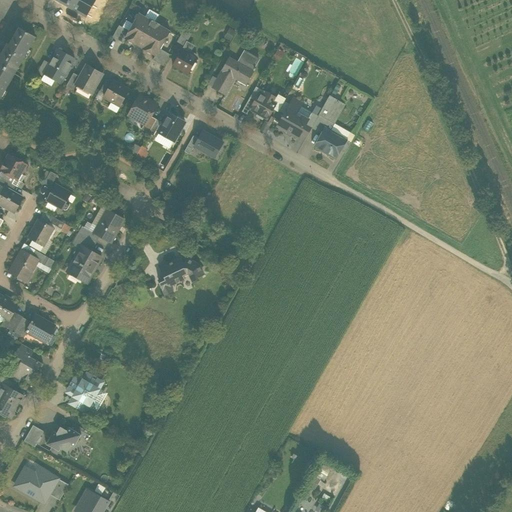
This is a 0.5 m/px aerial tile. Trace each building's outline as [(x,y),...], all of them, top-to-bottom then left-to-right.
[(75,0),(71,8),(86,16),(92,5),(94,0),(75,0)] [(97,8),(92,5),(86,16),(91,19),(97,8)] [(149,10),(145,17),(149,20),(150,19),(155,22),(158,15),(149,10)] [(155,56),(159,49),(160,50),(160,49),(166,38),(169,31),(159,26),(160,25),(155,22),(150,19),(149,20),(145,17),(139,14),(135,21),(135,20),(132,24),(128,31),(128,32),(129,32),(125,38),(125,39),(138,46),(139,43),(144,46),(143,49),(155,56)] [(126,20),(122,28),(128,31),(132,24),(126,20)] [(112,37),(123,43),(125,39),(125,38),(129,32),(128,32),(128,31),(122,28),(119,26),(112,37)] [(7,44),(0,56),(0,66),(14,74),(36,37),(20,28),(10,45),(7,44)] [(183,46),(185,46),(187,42),(192,34),(184,29),(177,42),(183,46)] [(225,37),(231,41),(236,32),(230,29),(225,37)] [(194,46),(187,42),(185,46),(183,46),(182,49),(190,54),(194,46)] [(152,60),(163,66),(170,55),(160,49),(160,50),(159,49),(155,56),(152,60)] [(180,68),(188,73),(197,58),(190,54),(182,49),(172,65),(179,69),(180,68)] [(285,53),(277,49),(272,57),(280,62),(285,53)] [(44,74),(62,84),(76,60),(58,50),(50,64),(44,74)] [(243,50),(236,62),(241,65),(248,53),(243,50)] [(248,53),(241,65),(236,62),(228,57),(221,69),(223,70),(218,79),(213,88),(225,95),(235,78),(239,80),(241,77),(247,80),(245,84),(247,85),(254,72),(251,71),(258,59),(248,53)] [(37,73),(43,76),(44,74),(50,64),(44,61),(37,73)] [(0,98),(14,74),(0,66),(0,98)] [(76,85),(91,93),(102,75),(87,66),(82,74),(81,74),(80,77),(75,84),(76,85)] [(66,86),(73,90),(76,85),(75,84),(80,77),(73,73),(66,86)] [(213,76),(208,85),(213,88),(218,79),(213,76)] [(99,92),(104,95),(111,83),(106,81),(99,92)] [(102,98),(118,108),(128,91),(112,82),(111,83),(104,95),(102,98)] [(256,86),(249,97),(255,100),(259,93),(264,96),(266,92),(256,86)] [(266,119),(267,119),(269,115),(273,109),(274,107),(271,106),(276,98),(266,92),(264,96),(259,93),(255,100),(250,109),(266,119)] [(278,112),(279,111),(284,101),(286,99),(278,94),(276,98),(271,106),(274,107),(273,109),(278,112)] [(330,121),(329,122),(333,124),(333,123),(344,104),(329,96),(318,115),(330,121)] [(145,124),(150,116),(156,106),(140,97),(130,115),(145,124)] [(242,111),(247,114),(250,109),(255,100),(249,97),(242,111)] [(292,101),(301,106),(303,103),(293,98),(292,101)] [(290,104),(284,101),(279,111),(284,114),(290,104)] [(300,133),(308,118),(297,112),(301,106),(292,101),(290,104),(284,114),(284,115),(286,116),(280,127),(298,137),(300,133)] [(311,112),(301,106),(297,112),(308,118),(311,112)] [(318,115),(318,116),(311,112),(308,118),(300,133),(306,137),(311,128),(321,134),(325,128),(325,129),(329,122),(330,121),(318,115)] [(170,142),(172,143),(184,122),(168,113),(163,123),(156,134),(158,135),(159,134),(161,135),(162,133),(172,139),(170,142)] [(274,118),(269,115),(267,119),(266,119),(260,130),(266,133),(274,118)] [(141,130),(149,134),(157,120),(150,116),(145,124),(141,130)] [(163,123),(157,120),(149,134),(153,136),(155,137),(156,134),(163,123)] [(325,129),(345,140),(349,133),(333,123),(333,124),(329,122),(325,129)] [(314,146),(335,158),(340,150),(345,140),(325,129),(325,128),(321,134),(314,146)] [(202,132),(198,139),(194,146),(214,157),(223,143),(202,132)] [(355,136),(349,133),(345,140),(340,150),(345,153),(355,136)] [(189,154),(194,146),(198,139),(193,136),(184,151),(189,154)] [(130,153),(136,156),(140,148),(135,145),(130,153)] [(0,170),(1,171),(15,179),(17,174),(20,173),(21,174),(26,165),(18,160),(18,159),(16,158),(15,158),(9,155),(0,170)] [(0,173),(0,177),(1,178),(0,180),(0,186),(5,189),(6,187),(13,191),(16,186),(12,184),(15,179),(1,171),(0,173)] [(44,183),(50,187),(57,175),(51,172),(44,183)] [(21,174),(20,173),(17,174),(15,179),(12,184),(16,186),(17,187),(20,182),(21,182),(24,176),(21,174)] [(46,201),(62,210),(71,194),(56,185),(46,201)] [(0,197),(0,206),(14,214),(23,197),(13,191),(6,187),(5,189),(0,197)] [(99,237),(111,244),(124,220),(108,211),(102,222),(100,221),(93,233),(99,237)] [(50,223),(61,229),(64,223),(53,217),(50,223)] [(28,238),(43,246),(53,228),(40,221),(37,225),(36,224),(28,238)] [(86,229),(83,234),(96,242),(99,237),(93,233),(86,229)] [(91,252),(96,242),(83,234),(80,232),(73,244),(81,249),(82,247),(91,252)] [(70,272),(88,282),(101,258),(91,252),(82,247),(81,249),(74,262),(75,262),(70,272)] [(9,272),(26,282),(38,260),(39,260),(31,256),(21,250),(9,272)] [(38,260),(47,265),(50,259),(34,250),(31,256),(39,260),(38,260)] [(165,280),(168,286),(169,286),(184,279),(181,274),(188,271),(190,272),(189,275),(193,283),(198,280),(197,277),(203,274),(199,265),(187,259),(184,263),(183,262),(182,260),(178,261),(177,259),(172,262),(166,265),(171,274),(164,277),(164,278),(165,280)] [(159,266),(164,277),(171,274),(166,265),(166,263),(159,266)] [(159,283),(165,296),(172,292),(169,286),(168,286),(165,280),(159,283)] [(0,294),(0,314),(4,316),(5,319),(9,321),(13,312),(18,305),(0,294)] [(143,298),(135,309),(147,319),(156,308),(143,298)] [(155,325),(147,319),(135,309),(128,318),(130,319),(125,325),(123,324),(117,333),(137,348),(144,339),(141,338),(146,331),(148,333),(155,325)] [(2,325),(15,332),(23,318),(13,312),(9,321),(5,319),(3,322),(2,325)] [(27,332),(41,340),(46,332),(50,334),(55,326),(47,321),(46,322),(41,319),(41,318),(36,315),(32,321),(31,323),(26,332),(27,332)] [(31,323),(23,318),(15,332),(24,337),(27,332),(26,332),(31,323)] [(46,332),(41,340),(45,343),(50,334),(46,332)] [(18,350),(31,357),(34,351),(22,345),(18,350)] [(14,375),(30,383),(33,377),(25,372),(28,367),(36,372),(37,372),(42,363),(31,357),(18,350),(12,361),(20,365),(14,375)] [(33,377),(36,372),(28,367),(25,372),(33,377)] [(70,403),(85,411),(89,404),(96,408),(104,394),(97,390),(101,383),(87,374),(83,381),(76,392),(74,396),(70,403)] [(4,385),(11,389),(14,384),(0,375),(0,386),(2,388),(4,385)] [(68,387),(76,392),(83,381),(74,376),(68,387)] [(0,392),(0,412),(10,418),(23,396),(11,389),(4,385),(2,388),(0,392)] [(76,392),(68,387),(66,391),(74,396),(76,392)] [(24,441),(34,447),(43,431),(33,425),(24,441)] [(58,434),(57,433),(53,431),(46,444),(59,452),(61,448),(67,452),(70,446),(74,447),(81,434),(68,427),(66,431),(60,428),(60,429),(61,430),(58,434)] [(31,460),(27,465),(34,470),(38,465),(31,460)] [(49,494),(58,479),(42,470),(39,475),(26,467),(15,486),(44,503),(46,499),(45,499),(48,494),(49,495),(49,494)] [(68,485),(58,479),(49,494),(59,500),(68,485)] [(90,511),(100,497),(87,490),(77,508),(83,511),(82,511),(90,511)] [(108,502),(105,508),(111,511),(120,496),(113,492),(108,501),(108,502)] [(108,501),(100,497),(90,511),(102,511),(105,508),(108,502),(108,501)]
